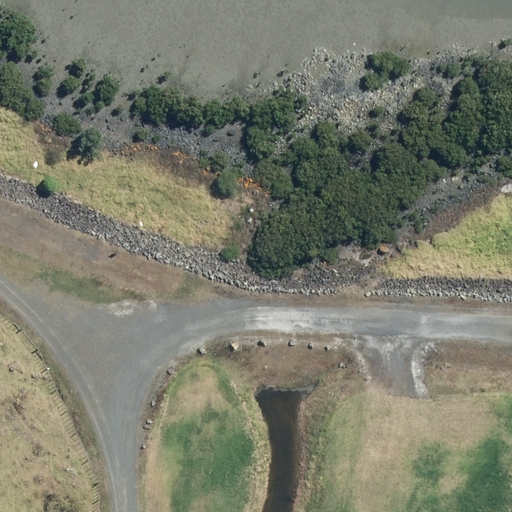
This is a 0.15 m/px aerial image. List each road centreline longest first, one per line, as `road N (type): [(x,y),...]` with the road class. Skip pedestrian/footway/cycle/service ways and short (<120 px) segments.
road 1 (track): [(511,334),(259,323),(198,331),(155,353),(111,403)]
road 2 (track): [(124,511),(111,403),(0,278)]
